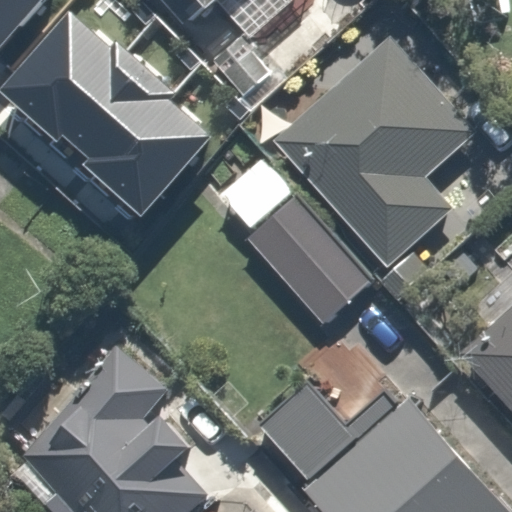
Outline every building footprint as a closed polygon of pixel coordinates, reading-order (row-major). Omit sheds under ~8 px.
[(0,0),(0,55),(59,0),(0,0)] [(273,69),(239,29),(211,52),(245,92),(273,69)] [(429,173),(477,133),(392,31),(269,134),(381,269),(457,206),(429,173)] [(291,186),(255,146),(213,182),(248,223),(291,186)] [(366,269),(299,196),(248,244),(315,316),(366,269)] [(511,294),(452,349),(511,414),(511,294)] [(501,511),(390,383),(352,416),(310,367),(254,415),(296,464),(285,474),(318,511),(501,511)] [(99,424),(48,370),(0,415),(0,472),(23,497),(99,424)] [(241,429),(191,376),(130,434),(179,486),(241,429)] [(266,511),(251,494),(230,511),(266,511)]
